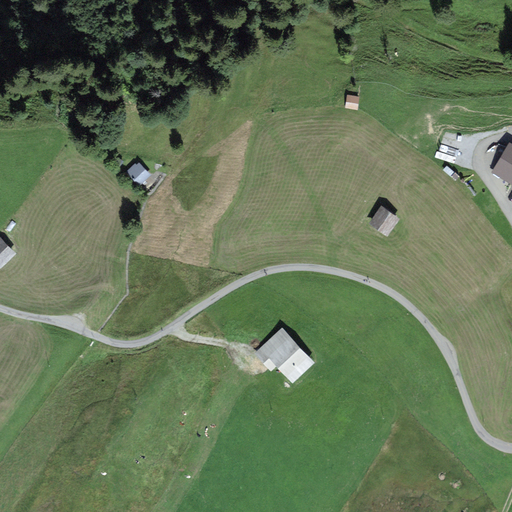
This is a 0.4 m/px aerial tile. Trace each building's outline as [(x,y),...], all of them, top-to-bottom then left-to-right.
[(360,101),(348,99),(346,110),(358,112),(360,101)] [(511,146),(507,144),(492,173),(511,184),(511,146)] [(136,162),(125,172),(141,189),(152,179),(136,162)] [(381,208),(368,225),(387,239),(399,221),(381,208)] [(1,238),(0,239),(0,270),(17,255),(1,238)] [(284,325),(257,351),(293,389),(321,363),(284,325)]
